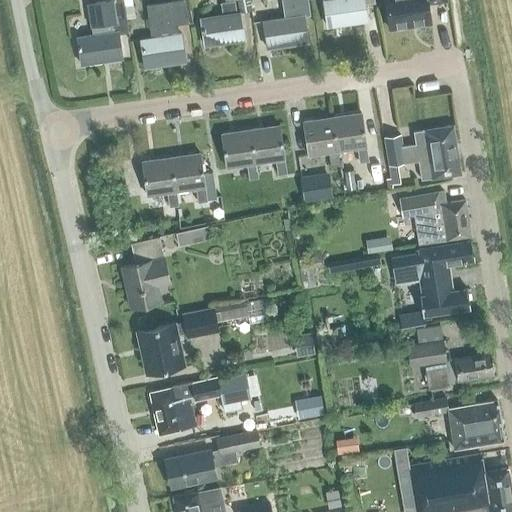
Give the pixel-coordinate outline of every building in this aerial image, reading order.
[(80,65),(122,59),(118,35),(128,33),(122,0),(117,0),(87,5),(91,35),(76,37),(80,65)] [(177,25),(188,24),(184,0),(146,6),(150,38),(139,40),(144,68),(185,61),(181,34),(178,34),(177,25)] [(232,0),(234,0),(237,13),(239,12),(251,11),(249,0),(223,0),(223,1),(232,0)] [(310,14),(308,5),(307,0),(281,0),(284,18),(262,21),(266,49),(308,43),(303,15),(310,14)] [(322,0),(326,27),(366,21),(362,0),(322,0)] [(384,0),(389,30),(430,24),(427,4),(446,1),(445,0),(384,0)] [(198,19),(202,46),(243,40),(239,12),(237,13),(231,14),(230,1),(218,3),(220,15),(198,19)] [(360,113),(332,117),(337,151),(356,148),(359,162),(368,161),(360,113)] [(337,151),(332,117),(303,122),(308,156),(328,153),(330,167),(339,165),(337,151)] [(279,125),(250,130),(255,164),(274,161),(277,175),(286,173),(279,125)] [(452,126),(419,131),(413,132),(415,144),(402,146),(401,134),(383,137),(390,179),(385,179),(386,189),(392,188),(392,185),(399,183),(397,165),(418,161),(421,180),(460,174),(452,126)] [(257,178),(255,164),(250,130),(221,134),(226,168),(246,165),(248,179),(257,178)] [(199,153),(170,158),(176,191),(195,189),(197,203),(206,201),(202,174),(199,153)] [(176,191),(170,158),(141,162),(146,196),(166,193),(169,207),(178,206),(176,191)] [(345,191),(354,190),(351,171),(342,172),(345,191)] [(300,176),(304,202),(332,198),(328,172),(300,176)] [(215,196),(212,173),(202,174),(206,198),(215,196)] [(418,245),(470,237),(464,200),(445,203),(443,192),(399,199),(402,217),(413,216),(418,245)] [(190,244),(187,231),(176,233),(180,246),(190,244)] [(156,285),(169,282),(159,236),(129,242),(134,264),(121,267),(130,308),(160,301),(156,285)] [(367,254),(382,252),(380,238),(365,241),(367,254)] [(419,253),(392,258),(396,283),(418,279),(421,297),(419,297),(422,317),(470,309),(466,289),(452,292),(447,264),(474,260),(471,240),(419,249),(419,253)] [(314,250),(307,251),(309,263),(320,261),(319,254),(314,250)] [(246,311),(266,308),(265,300),(244,303),(246,311)] [(175,324),(136,332),(145,374),(184,366),(178,335),(186,333),(187,338),(218,331),(213,308),(182,315),(183,323),(175,325),(175,324)] [(302,355),(314,353),(310,333),(299,335),(302,355)] [(445,363),(442,341),(407,347),(410,366),(425,364),(429,390),(450,386),(450,384),(457,383),(457,384),(471,381),(471,379),(492,375),(489,353),(453,359),(454,362),(445,363)] [(217,379),(222,405),(251,399),(245,373),(217,379)] [(195,426),(189,397),(194,396),(194,397),(215,393),(211,379),(149,393),(159,434),(195,426)] [(320,396),(301,399),(305,416),(323,413),(320,396)] [(496,401),(447,409),(445,398),(412,404),(415,417),(447,412),(453,449),(503,440),(496,401)] [(238,462),(236,451),(259,446),(256,430),(216,438),(218,448),(164,459),(170,487),(215,478),(213,467),(238,462)] [(337,455),(347,454),(345,439),(335,440),(337,455)] [(488,511),(511,511),(511,498),(507,468),(483,472),(480,454),(407,466),(414,511),(477,511),(488,510),(488,511)] [(204,490),(172,496),(175,511),(233,511),(231,501),(208,506),(204,490)] [(340,505),(337,490),(326,492),(329,507),(340,505)]
